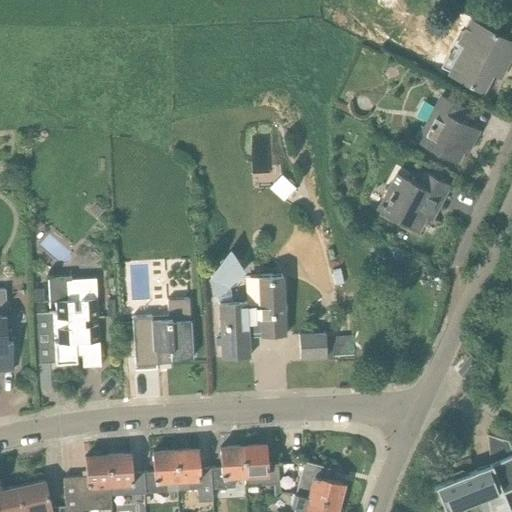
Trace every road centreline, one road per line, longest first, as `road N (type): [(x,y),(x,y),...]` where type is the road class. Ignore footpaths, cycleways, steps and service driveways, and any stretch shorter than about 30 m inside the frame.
road 1 (track): [(387,419),(380,345),(331,237),(307,100),(263,77),(200,96)]
road 2 (residential): [(0,441),(188,417),(414,419)]
road 3 (residential): [(460,318),(454,267),(511,137)]
road 4 (tertiary): [(460,318),(511,207)]
